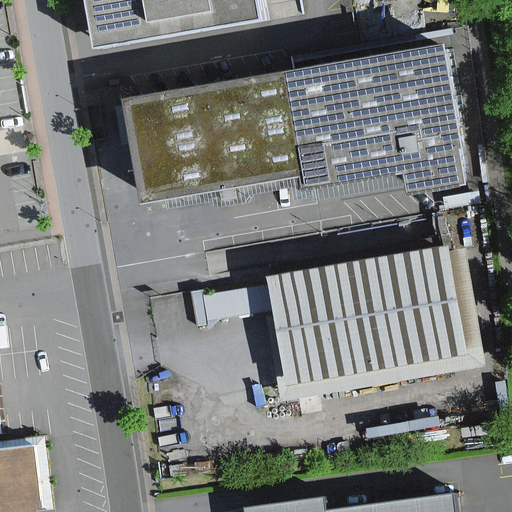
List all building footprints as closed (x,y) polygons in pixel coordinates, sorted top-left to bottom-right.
[(286,0),(114,0),(122,47),(290,20),(286,0)] [(437,44),(305,68),(326,179),(397,165),(401,189),(459,179),(437,44)] [(326,179),(305,68),(255,77),(277,188),(326,179)] [(277,188),(255,77),(216,84),(238,196),(277,188)] [(238,196),(216,84),(139,99),(162,211),(238,196)] [(446,243),(261,273),(279,381),(464,351),(446,243)] [(53,511),(44,442),(0,447),(0,511),(53,511)] [(322,495),(240,506),(240,511),(458,511),(456,490),(324,507),(322,495)]
